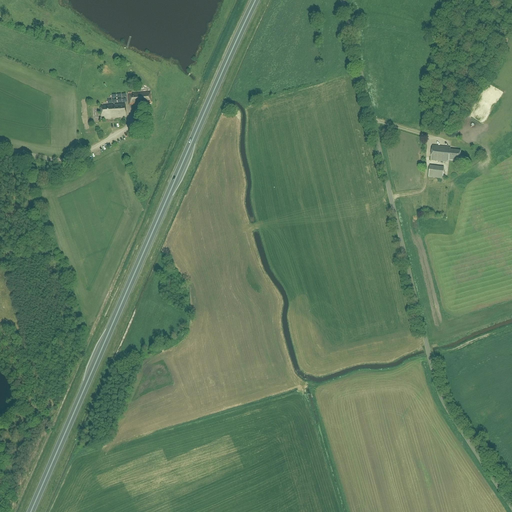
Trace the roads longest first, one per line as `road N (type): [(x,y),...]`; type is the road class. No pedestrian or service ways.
road 1 (trunk): [(30,511),(255,0)]
road 2 (unclassified): [(511,507),(439,392),(342,0)]
